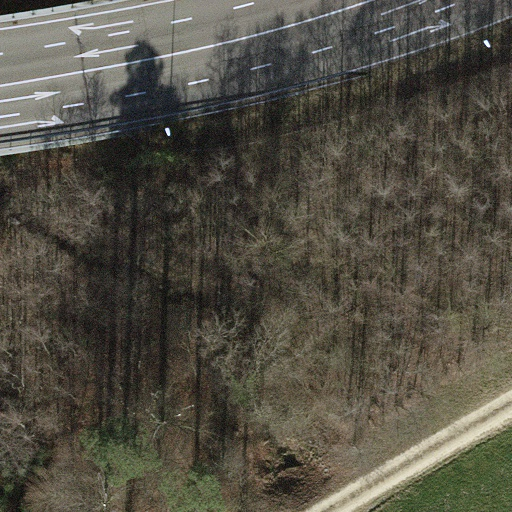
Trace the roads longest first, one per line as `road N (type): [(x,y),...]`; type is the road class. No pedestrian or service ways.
road 1 (secondary): [(0,87),(273,31),(371,0)]
road 2 (track): [(341,511),(511,404)]
